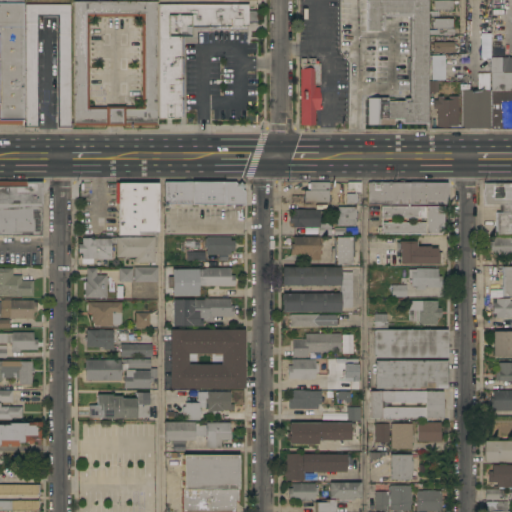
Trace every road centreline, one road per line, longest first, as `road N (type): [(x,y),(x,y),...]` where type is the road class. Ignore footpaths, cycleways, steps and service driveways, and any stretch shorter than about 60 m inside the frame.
road 1 (residential): [(63,511),(63,156)]
road 2 (residential): [(468,511),(467,157)]
road 3 (residential): [(265,511),(265,157)]
road 4 (primary): [(467,157),(326,156)]
road 5 (residential): [(284,130),(284,0)]
